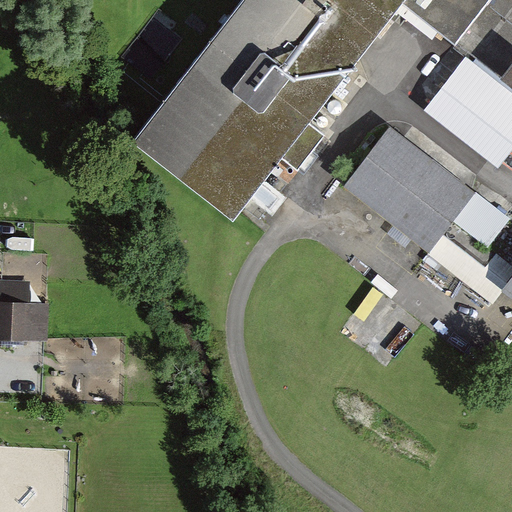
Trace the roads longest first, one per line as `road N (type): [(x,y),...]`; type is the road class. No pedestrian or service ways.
road 1 (unknown): [(347,511),(281,461),(262,430),(239,343),(241,303),(305,215)]
road 2 (unknown): [(305,215),(376,110),(391,105),(511,184)]
road 3 (unknown): [(305,215),(481,340)]
